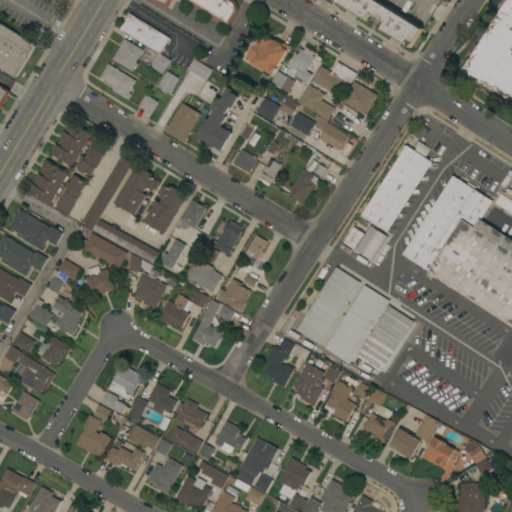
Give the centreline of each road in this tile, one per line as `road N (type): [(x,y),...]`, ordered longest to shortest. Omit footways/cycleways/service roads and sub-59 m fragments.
road 1 (residential): [(418,85),(222,388)]
road 2 (residential): [(115,330),(418,499)]
road 3 (residential): [(54,74),(317,242)]
road 4 (tertiary): [(280,0),(511,143)]
road 5 (tertiary): [(101,0),(0,166)]
road 6 (tertiary): [(0,432),(143,511)]
road 7 (residential): [(115,330),(40,455)]
